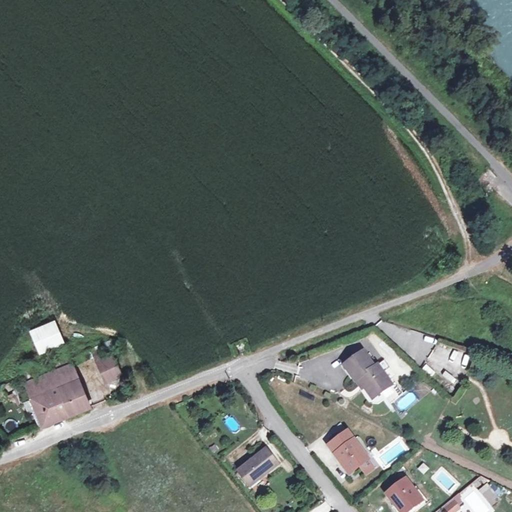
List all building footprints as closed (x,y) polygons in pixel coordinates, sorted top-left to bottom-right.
[(497,179),(489,170),(479,179),(478,190),(484,196),(485,195),(488,199),(495,193),(492,189),(493,188),(490,184),(497,179)] [(53,321),(30,331),(40,355),(64,345),(53,321)] [(362,353),(345,366),(357,382),(360,380),(364,386),(369,393),(376,387),(380,393),(390,386),(375,366),(373,367),(362,353)] [(113,357),(97,363),(105,382),(121,375),(113,357)] [(25,384),(32,399),(57,389),(78,380),(72,365),(63,369),(58,360),(48,363),(52,373),(25,384)] [(288,383),(280,378),(278,382),(285,387),(288,383)] [(57,389),(69,416),(90,407),(78,380),(57,389)] [(376,387),(369,393),(373,399),(380,393),(376,387)] [(57,389),(32,399),(42,426),(69,416),(57,389)] [(347,432),(327,447),(340,464),(344,461),(353,474),(369,462),(368,461),(353,441),(347,432)] [(358,437),(353,441),(368,461),(373,457),(358,437)] [(266,449),(237,471),(248,486),(263,475),(264,477),(278,465),(266,449)] [(344,461),(340,464),(350,476),(353,474),(344,461)] [(263,475),(248,486),(250,487),(264,477),(263,475)] [(410,511),(424,502),(406,480),(388,494),(398,507),(397,508),(399,511),(410,511)] [(500,500),(488,485),(479,492),(490,507),(500,500)] [(447,511),(457,511),(466,507),(459,496),(443,505),(447,511)]
